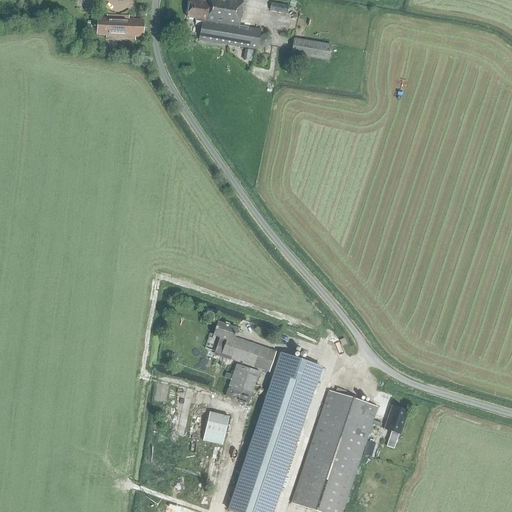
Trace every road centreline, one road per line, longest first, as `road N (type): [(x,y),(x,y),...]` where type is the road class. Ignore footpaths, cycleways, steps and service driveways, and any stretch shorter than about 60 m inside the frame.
road 1 (unclassified): [(511,414),(421,387),(370,357),(229,178),(167,82),(155,52),(155,0)]
road 2 (track): [(159,280),(322,335),(340,354),(343,373)]
